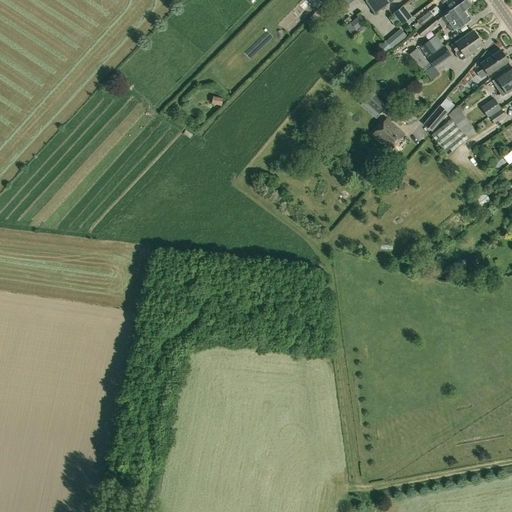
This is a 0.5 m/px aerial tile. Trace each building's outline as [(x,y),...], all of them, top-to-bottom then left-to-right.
[(319,0),(309,0),(317,8),(322,3),(319,0)] [(367,0),(366,1),(374,13),(392,0),(367,0)] [(444,26),(446,24),(445,23),(464,10),(470,6),(466,0),(464,0),(446,13),(447,13),(441,17),(437,20),(433,17),(416,31),(422,37),(439,23),(441,22),(444,26)] [(402,25),(402,24),(412,17),(404,5),(393,14),(402,25)] [(445,23),(446,24),(451,31),(457,28),(470,19),(464,10),(445,23)] [(416,31),(433,17),(433,16),(434,16),(429,11),(417,21),(417,22),(413,26),(416,31)] [(363,28),(361,26),(365,23),(358,14),(345,25),(354,36),(363,28)] [(412,17),(402,24),(405,27),(414,20),(412,17)] [(401,29),(387,41),(393,49),(393,50),(408,37),(401,29)] [(455,43),(452,45),(456,51),(455,55),(458,60),(462,60),(466,57),(477,50),(475,48),(482,44),(473,31),(455,43)] [(427,57),(437,50),(430,40),(419,47),(427,57)] [(393,49),(387,41),(377,49),(384,57),(393,49)] [(437,50),(427,57),(433,66),(434,68),(434,67),(451,55),(444,45),(437,50)] [(417,48),(409,54),(421,69),(429,63),(417,48)] [(477,73),(481,78),(487,74),(488,74),(508,61),(501,49),(480,63),(484,68),(477,73)] [(511,67),(492,81),(502,96),(511,88),(511,67)] [(372,92),(364,101),(379,114),(387,105),(372,92)] [(213,96),(211,104),(221,106),(223,98),(213,96)] [(487,117),(490,115),(495,112),(500,109),(493,98),(486,103),(481,107),(487,117)] [(432,131),(447,112),(443,109),(439,105),(424,124),(432,131)] [(452,120),(467,137),(475,131),(473,127),(456,106),(447,114),(452,120)] [(505,115),(500,109),(495,112),(490,115),(491,116),(489,117),(494,123),(505,115)] [(386,117),(372,134),(391,150),(405,133),(386,117)] [(468,139),(467,137),(452,120),(432,136),(447,155),(468,139)] [(418,257),(408,264),(414,272),(424,266),(418,257)]
